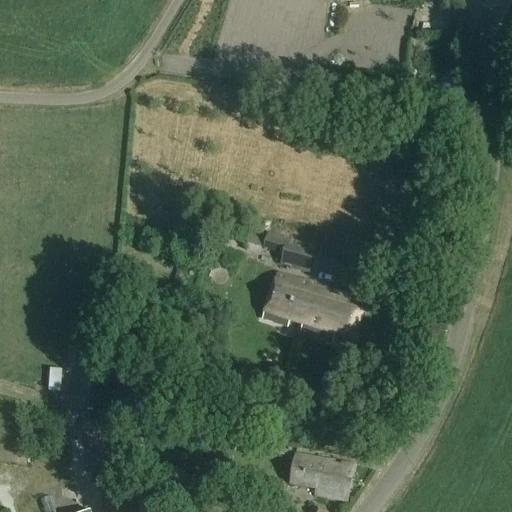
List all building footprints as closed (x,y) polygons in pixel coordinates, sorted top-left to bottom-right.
[(232,240),(247,245),(249,237),(235,232),(232,240)] [(268,236),(264,251),(278,255),(283,241),(268,236)] [(280,267),(311,276),(317,254),(286,245),(280,267)] [(337,336),(344,338),(354,341),(365,310),(354,307),(356,300),(343,295),(342,296),(338,295),(339,293),(279,277),(263,321),(289,329),(291,323),(304,327),(302,333),(335,344),(337,336)] [(355,467),(296,457),(290,485),(317,491),(316,496),(348,503),(355,467)]
